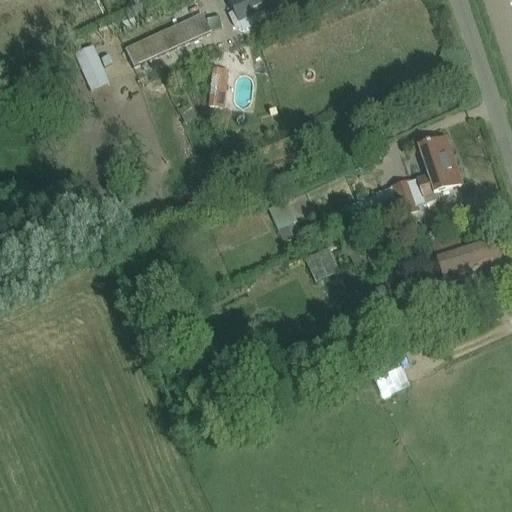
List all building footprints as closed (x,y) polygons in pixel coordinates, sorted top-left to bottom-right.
[(92,0),(85,0),(82,2),(85,10),(95,5),(92,0)] [(237,0),(230,4),(236,17),(230,20),(235,29),(243,32),(261,24),(257,14),(287,0),(237,0)] [(211,36),(202,16),(125,52),(134,71),(211,36)] [(212,70),(210,84),(227,86),(228,72),(212,70)] [(409,185),(393,190),(393,192),(398,206),(399,208),(402,219),(419,213),(418,210),(426,207),(439,203),(437,196),(462,187),(453,161),(450,162),(444,143),(446,142),(446,141),(430,146),(429,145),(426,146),(427,147),(419,150),(429,178),(418,182),(410,185),(409,185)] [(379,196),(357,206),(363,218),(385,209),(379,196)] [(386,212),(339,233),(344,245),(383,228),(384,232),(389,242),(401,236),(398,229),(391,212),(390,211),(386,212)] [(279,232),(277,233),(283,246),(285,246),(303,238),(296,225),(279,232)] [(409,239),(399,243),(405,257),(415,254),(409,239)] [(458,240),(433,248),(442,283),(481,270),(486,286),(505,279),(500,264),(502,263),(495,240),(462,251),(458,240)] [(359,246),(346,253),(355,272),(369,265),(359,246)] [(329,252),(305,263),(315,284),(339,274),(329,252)] [(405,281),(365,298),(389,354),(428,337),(405,281)] [(466,290),(435,301),(443,326),(456,322),(475,315),(466,290)]
